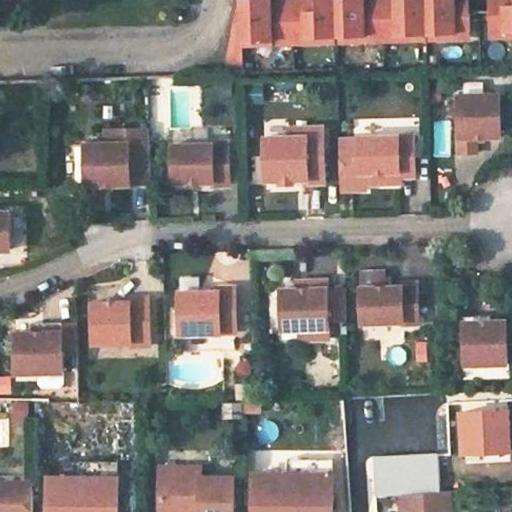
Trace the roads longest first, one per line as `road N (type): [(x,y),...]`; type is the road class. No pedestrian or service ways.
road 1 (residential): [(511,228),(123,239),(0,292)]
road 2 (residential): [(0,55),(189,49),(214,16),(214,0)]
